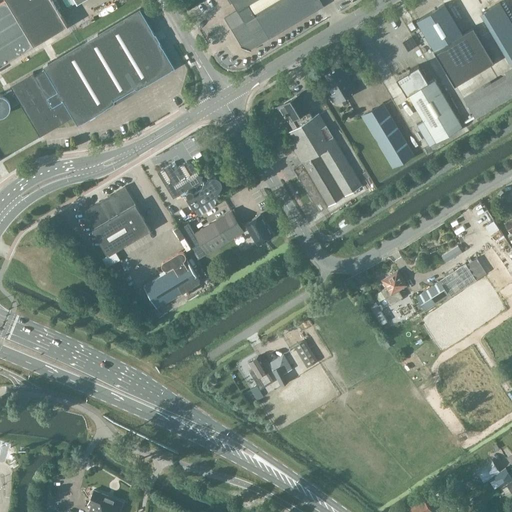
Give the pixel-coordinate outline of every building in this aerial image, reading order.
[(0,64),(34,45),(59,30),(67,25),(52,0),(1,0),(0,1),(0,64)] [(231,0),(238,11),(228,17),(234,28),(231,29),(242,47),(247,49),(322,3),(320,0),(231,0)] [(502,0),(472,0),(480,14),(482,12),(499,2),(503,0),(502,0)] [(511,23),(499,2),(482,12),(511,60),(511,59),(511,23)] [(444,4),(417,20),(434,49),(460,91),(472,83),(447,42),(462,33),(444,4)] [(9,59),(21,79),(10,85),(40,135),(73,116),(78,125),(174,67),(140,9),(43,66),(45,69),(35,75),(33,72),(30,74),(19,54),(9,59)] [(332,68),(333,69),(325,73),(337,92),(331,95),(336,103),(356,90),(341,64),(335,68),(334,67),(332,68)] [(428,80),(419,65),(410,70),(411,72),(400,78),(402,82),(400,83),(406,94),(407,93),(435,141),(461,125),(433,77),(428,80)] [(511,71),(465,100),(475,117),(511,94),(511,71)] [(281,116),(284,115),(293,129),(284,134),(302,163),(293,168),(319,211),(362,185),(319,113),(313,117),(299,94),(276,108),(281,116)] [(388,111),(383,103),(362,115),(393,167),(413,154),(388,111)] [(415,149),(420,147),(416,138),(411,140),(415,149)] [(185,190),(188,195),(186,197),(193,209),(219,193),(218,191),(219,190),(221,188),(221,186),(222,185),(222,183),(221,181),(220,179),(219,178),(218,177),(216,176),(214,175),(212,176),(210,176),(209,177),(207,178),(206,180),(206,182),(203,181),(202,179),(202,175),(199,175),(192,163),(186,161),(178,167),(175,162),(171,164),(170,164),(158,172),(173,197),(185,190)] [(82,212),(108,255),(151,229),(125,186),(82,212)] [(258,243),(273,235),(260,214),(246,223),(244,225),(234,209),(194,233),(207,253),(244,231),(243,230),(249,227),(258,243)] [(172,228),(168,230),(174,240),(178,237),(172,228)] [(458,245),(441,255),(446,262),(462,251),(458,245)] [(187,260),(185,257),(186,256),(185,254),(185,253),(184,252),(183,251),(181,250),(180,250),(178,251),(163,260),(162,261),(162,263),(161,264),(162,266),(163,267),(164,268),(165,269),(162,271),(151,278),(152,281),(144,286),(156,307),(200,281),(187,259),(187,260)] [(466,263),(440,281),(449,294),(450,296),(476,279),(467,264),(466,263)] [(398,289),(406,285),(397,271),(383,280),(387,287),(381,290),(390,304),(402,297),(398,289)] [(440,281),(416,296),(425,310),(449,294),(440,281)] [(299,364),(305,361),(301,353),(295,356),(299,364)] [(290,369),(292,369),(283,354),(269,363),(272,370),(281,385),(295,377),(290,369)] [(263,377),(269,374),(267,371),(258,356),(249,362),(253,370),(250,372),(261,389),(268,384),(263,377)] [(487,480),(493,476),(500,472),(499,471),(492,460),(479,468),(487,480)] [(511,480),(511,477),(505,467),(499,471),(500,472),(493,476),(501,488),(507,484),(511,480)] [(468,484),(472,489),(478,485),(475,479),(468,484)] [(101,511),(108,496),(94,490),(88,504),(91,505),(88,511),(101,511)] [(410,511),(427,511),(432,510),(429,506),(437,500),(433,494),(425,500),(424,498),(409,508),(410,509),(409,510),(410,511)] [(108,496),(101,511),(118,511),(123,502),(108,496)]
